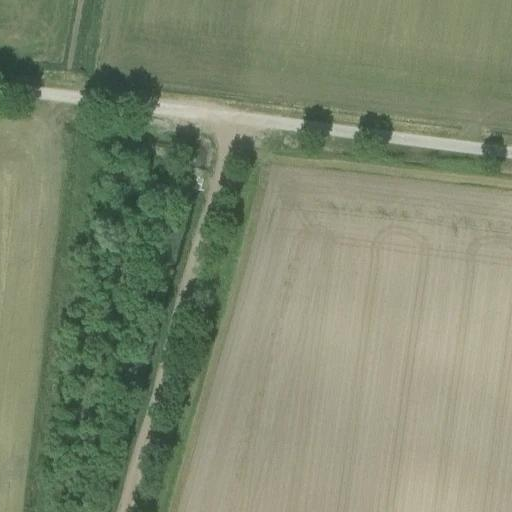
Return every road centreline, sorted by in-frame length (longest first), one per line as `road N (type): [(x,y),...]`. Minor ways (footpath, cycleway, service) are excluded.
road 1 (unclassified): [(511,153),(0,88)]
road 2 (track): [(237,118),(128,511)]
